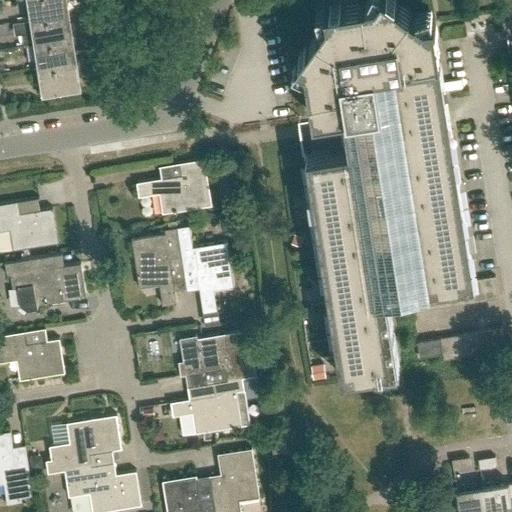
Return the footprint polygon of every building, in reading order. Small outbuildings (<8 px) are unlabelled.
[(28,0),(32,19),(70,13),(68,0),(28,0)] [(436,57),(436,58),(441,57),(434,17),(423,19),(397,0),(360,0),(325,6),(326,17),(296,58),(305,65),(313,115),(331,112),(348,109),(346,93),(359,91),(356,71),(392,65),(392,64),(436,57)] [(36,43),(74,37),(70,13),(32,19),(34,33),(22,35),(24,45),(36,43)] [(39,67),(78,61),(74,37),(36,43),(39,67)] [(438,74),(436,58),(436,57),(392,64),(392,65),(395,81),(390,82),(419,269),(424,268),(427,286),(434,284),(447,283),(459,281),(471,279),(468,261),(471,261),(442,74),(438,74)] [(78,61),(39,67),(43,92),(82,86),(78,61)] [(348,109),(331,112),(337,148),(311,152),(346,374),(372,370),(389,367),(348,109)] [(206,169),(210,169),(208,156),(180,161),(182,173),(137,180),(139,195),(159,191),(163,211),(212,204),(206,169)] [(20,211),(18,199),(0,201),(0,229),(10,228),(13,247),(64,239),(58,205),(20,211)] [(244,213),(232,214),(234,226),(246,224),(244,213)] [(178,225),(180,240),(182,254),(184,268),(196,266),(203,311),(218,309),(214,288),(234,285),(227,239),(193,245),(192,238),(191,238),(189,223),(178,225)] [(177,301),(170,256),(182,254),(180,240),(178,225),(165,227),(166,235),(132,241),(140,286),(159,283),(163,303),(177,301)] [(43,267),(41,255),(5,261),(7,274),(10,273),(13,287),(18,286),(21,303),(28,308),(37,306),(37,307),(38,307),(37,303),(86,295),(81,261),(43,267)] [(495,275),(483,277),(486,299),(499,297),(495,275)] [(471,279),(474,301),(486,299),(483,277),(471,279)] [(471,279),(459,281),(462,302),(474,301),(471,279)] [(459,281),(447,283),(450,304),(462,302),(459,281)] [(447,283),(434,284),(438,306),(450,304),(447,283)] [(427,286),(422,286),(422,287),(425,308),(438,306),(434,284),(427,286)] [(502,327),(489,329),(493,351),(505,349),(502,327)] [(183,359),(178,360),(180,374),(187,373),(189,385),(214,381),(227,379),(242,377),(256,374),(254,362),(246,363),(241,329),(196,336),(196,337),(182,340),(186,359),(183,360),(183,359)] [(489,329),(477,331),(481,353),(493,351),(489,329)] [(26,342),(24,330),(0,333),(0,360),(16,358),(20,378),(65,371),(60,337),(26,342)] [(477,331),(465,333),(469,355),(481,353),(477,331)] [(465,333),(453,335),(457,356),(469,355),(465,333)] [(453,335),(441,337),(443,353),(444,358),(457,356),(453,335)] [(420,357),(443,353),(441,337),(417,340),(420,357)] [(215,393),(171,400),(173,414),(179,413),(182,433),(196,431),(242,424),(236,390),(244,389),(242,377),(227,379),(214,381),(215,393)] [(48,471),(63,468),(64,468),(91,464),(89,452),(122,446),(117,412),(66,420),(70,440),(49,444),(51,458),(46,459),(48,471)] [(16,463),(13,446),(10,430),(0,431),(0,481),(4,481),(7,502),(22,499),(21,495),(33,493),(28,461),(16,463)] [(212,497),(214,511),(241,511),(240,499),(260,496),(252,447),(217,452),(223,486),(211,487),(212,497)] [(480,468),(498,465),(496,455),(479,458),(480,468)] [(470,456),(453,459),(453,462),(454,469),(471,466),(470,456)] [(93,463),(91,464),(64,468),(68,494),(89,491),(93,511),(142,503),(136,469),(95,475),(93,463)] [(214,511),(212,497),(200,499),(196,474),(162,479),(167,511),(214,511)] [(511,511),(511,482),(483,487),(486,507),(499,505),(500,511),(511,511)] [(473,511),(500,511),(499,505),(486,507),(483,487),(457,492),(460,511),(473,509),(473,511)]
